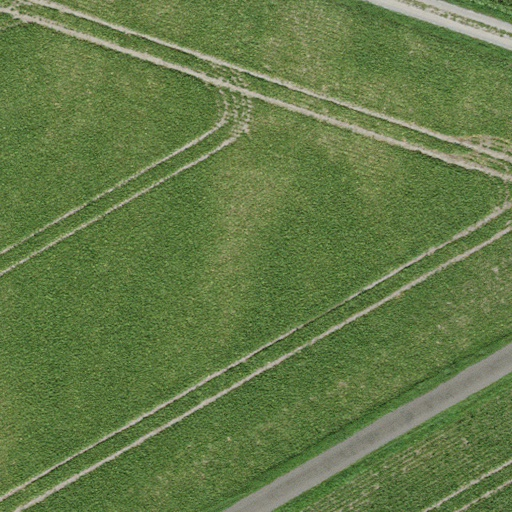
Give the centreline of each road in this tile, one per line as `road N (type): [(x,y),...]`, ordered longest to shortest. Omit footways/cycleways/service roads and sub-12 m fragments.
road 1 (track): [(252,511),(511,365)]
road 2 (track): [(511,47),(375,0)]
